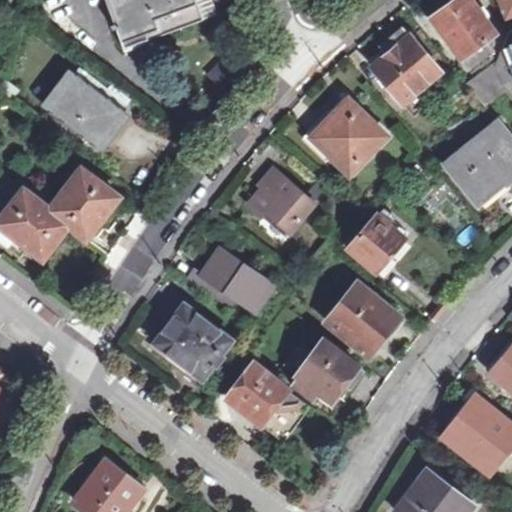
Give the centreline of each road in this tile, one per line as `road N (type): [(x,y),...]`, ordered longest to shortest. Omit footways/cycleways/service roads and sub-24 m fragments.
road 1 (residential): [(296,62),(214,149),(77,355)]
road 2 (residential): [(511,278),(434,367),(341,511)]
road 3 (residential): [(77,355),(273,511)]
road 4 (residential): [(77,355),(5,511)]
